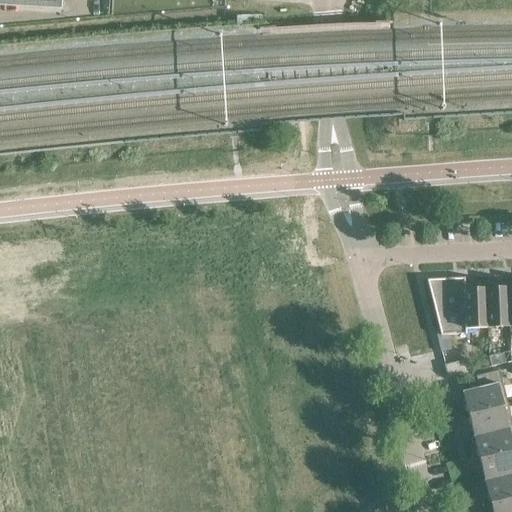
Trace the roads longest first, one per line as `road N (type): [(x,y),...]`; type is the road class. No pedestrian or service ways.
road 1 (unclassified): [(425,511),(360,263)]
road 2 (residential): [(511,256),(360,263)]
road 3 (unclassified): [(333,121),(329,0)]
